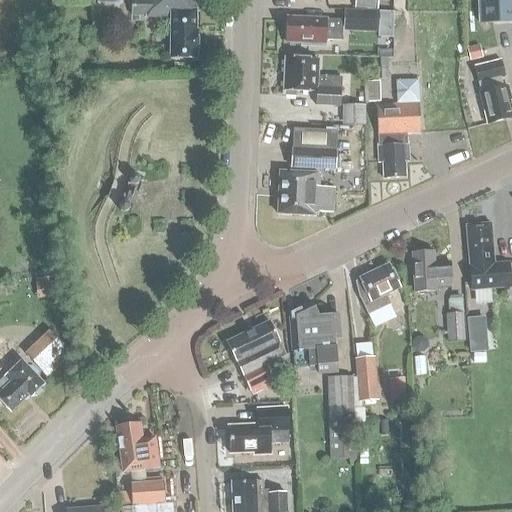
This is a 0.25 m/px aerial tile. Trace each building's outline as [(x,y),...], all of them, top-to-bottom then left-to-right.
[(115,12),(115,0),(93,0),(93,12),(115,12)] [(130,0),(130,16),(142,17),(145,17),(145,19),(155,19),(171,19),(171,60),(195,60),(195,13),(197,13),(197,0),(130,0)] [(354,0),(354,10),(377,11),(377,0),(354,0)] [(511,0),(478,0),(479,22),(511,20),(511,0)] [(287,18),(286,43),(301,43),(302,43),(302,46),(325,47),(325,40),(341,40),(342,32),(378,33),(379,12),(361,11),(343,10),(342,20),(287,18)] [(469,58),(481,55),(478,46),(467,49),(469,58)] [(283,96),(294,97),(294,92),(317,92),(316,106),(340,106),(341,77),(318,76),(318,59),(284,58),(283,96)] [(474,66),(488,124),(511,119),(508,102),(510,102),(507,87),(504,87),(502,77),(504,76),(500,60),(474,66)] [(378,82),(366,82),(367,102),(379,102),(378,82)] [(405,179),(404,163),(408,163),(407,147),(406,147),(405,136),(420,135),(418,105),(375,108),(377,138),(378,148),(377,148),(378,165),(382,164),(383,180),(405,179)] [(347,125),(363,125),(363,106),(347,106),(347,125)] [(335,171),(336,151),(290,149),(289,169),(335,171)] [(277,214),(317,216),(317,213),(329,213),(333,210),(334,188),(319,187),(319,174),(279,172),(277,214)] [(468,244),(472,292),(511,288),(510,264),(493,265),(492,257),(494,257),(493,240),(491,240),(489,225),(468,227),(469,244),(468,244)] [(412,255),(415,294),(437,293),(436,286),(451,285),(449,264),(435,265),(434,253),(412,255)] [(400,289),(389,266),(355,282),(359,294),(369,316),(390,305),(386,296),(400,289)] [(57,282),(37,284),(38,301),(58,299),(57,282)] [(317,367),(317,373),(338,371),(335,340),(340,339),(339,316),(319,317),(312,302),(294,310),(295,331),(290,331),(293,369),(317,367)] [(447,315),(449,343),(465,342),(463,314),(447,315)] [(226,343),(249,391),(271,380),(264,365),(284,356),(268,323),(226,343)] [(50,335),(27,357),(44,375),(62,357),(61,347),(50,335)] [(497,337),(480,338),(480,347),(497,346),(497,337)] [(418,338),(413,343),(413,349),(418,354),(425,354),(430,349),(429,342),(424,338),(418,338)] [(0,370),(15,357),(1,342),(0,343),(0,370)] [(377,402),(374,358),(353,360),(358,404),(377,402)] [(0,401),(12,413),(29,396),(31,397),(43,385),(21,363),(0,383),(0,401)] [(328,379),(332,462),(356,461),(354,423),(363,423),(362,410),(354,410),(352,378),(328,379)] [(403,378),(389,379),(391,398),(404,397),(403,378)] [(230,455),(253,453),(254,456),(270,455),(269,445),(288,444),(286,408),(257,410),(258,425),(228,427),(230,455)] [(139,425),(117,428),(123,474),(159,468),(154,439),(142,440),(139,425)] [(286,511),(285,494),(262,495),(262,482),(232,484),(232,511),(286,511)] [(165,505),(164,483),(130,486),(130,490),(131,508),(165,505)] [(388,511),(388,502),(378,502),(378,511),(388,511)]
